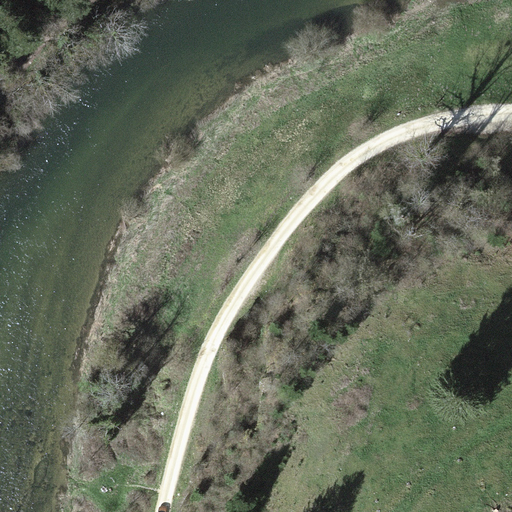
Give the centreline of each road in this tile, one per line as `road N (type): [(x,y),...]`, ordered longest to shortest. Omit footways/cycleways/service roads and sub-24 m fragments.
road 1 (track): [(511,104),(457,114),(381,146),(287,222),(216,328),(188,395),(157,511)]
road 2 (track): [(89,0),(0,89)]
